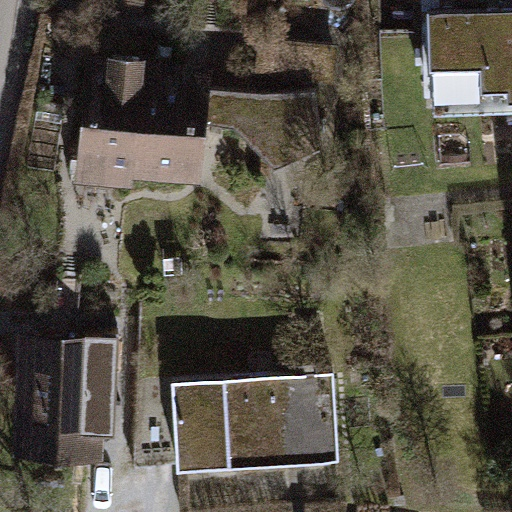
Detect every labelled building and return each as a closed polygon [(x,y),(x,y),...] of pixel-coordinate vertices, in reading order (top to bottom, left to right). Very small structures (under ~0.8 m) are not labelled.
[(511,0),(420,0),(422,42),(423,90),(511,90),(511,0)] [(260,45),(258,81),(338,85),(340,50),(260,45)] [(111,172),(117,60),(77,58),(70,184),(110,186),(111,172)] [(117,60),(111,172),(188,177),(191,121),(246,124),(283,151),(324,135),(318,102),(192,94),(195,65),(117,60)] [(121,329),(20,326),(10,450),(86,456),(88,438),(112,434),(121,329)] [(332,366),(175,375),(178,464),(343,452),(332,366)]
